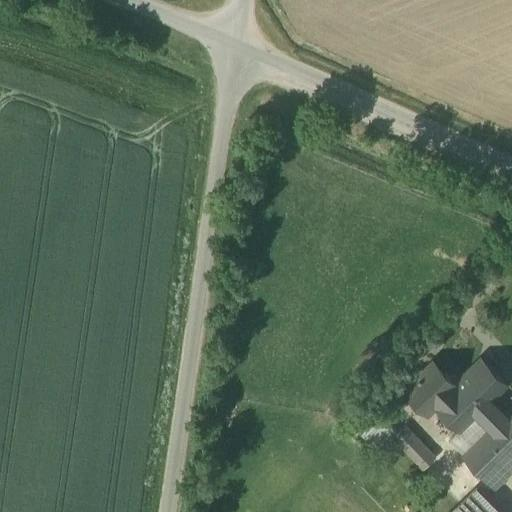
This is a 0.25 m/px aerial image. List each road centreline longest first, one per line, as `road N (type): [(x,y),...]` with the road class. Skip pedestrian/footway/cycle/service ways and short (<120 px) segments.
road 1 (unclassified): [(166,511),(234,46)]
road 2 (unclassified): [(511,170),(234,46)]
